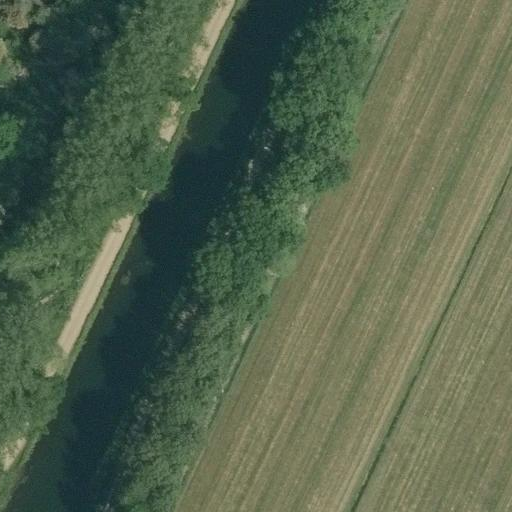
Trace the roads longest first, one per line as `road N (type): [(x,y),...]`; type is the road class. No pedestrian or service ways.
road 1 (track): [(104,511),(119,458),(327,0)]
road 2 (track): [(0,450),(218,0)]
